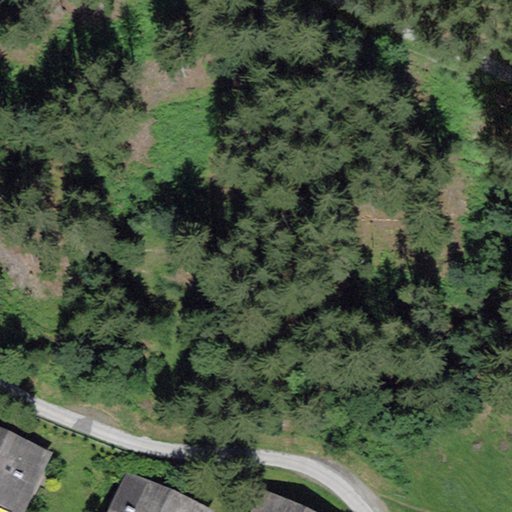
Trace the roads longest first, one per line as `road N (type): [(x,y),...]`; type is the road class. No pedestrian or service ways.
road 1 (residential): [(368,511),(315,470),(140,442),(55,413),(0,379)]
road 2 (track): [(326,0),(511,69)]
